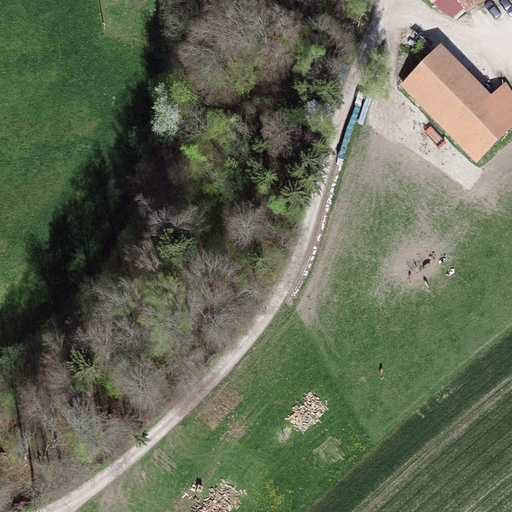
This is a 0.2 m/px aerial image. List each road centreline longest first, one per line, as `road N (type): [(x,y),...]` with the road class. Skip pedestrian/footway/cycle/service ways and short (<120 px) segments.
road 1 (track): [(64,511),(168,425),(289,281),(342,110),(387,0)]
road 2 (track): [(404,0),(511,78)]
